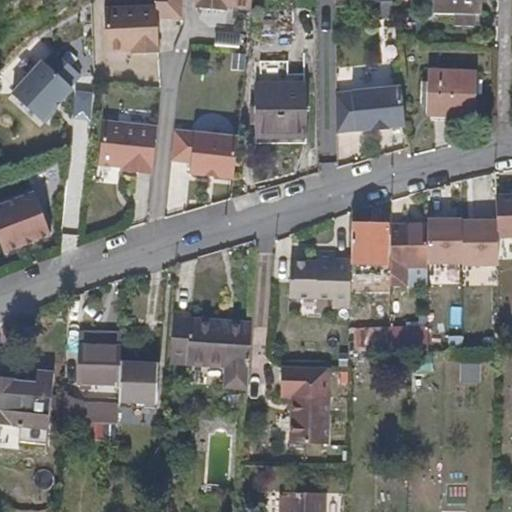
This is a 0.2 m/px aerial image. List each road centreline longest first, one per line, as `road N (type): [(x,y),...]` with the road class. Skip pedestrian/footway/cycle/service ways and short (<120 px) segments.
road 1 (residential): [(0,306),(193,235),(500,155)]
road 2 (residential): [(500,155),(506,0)]
